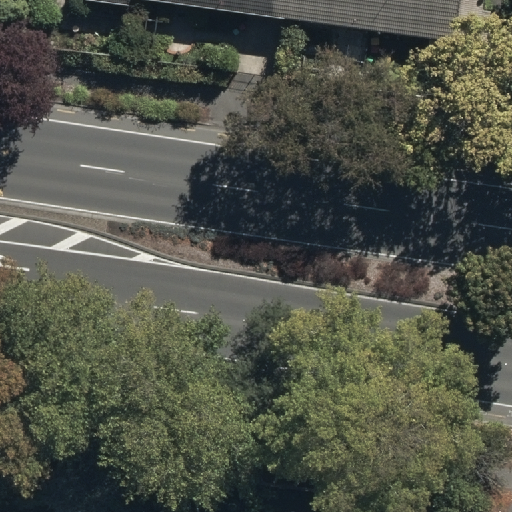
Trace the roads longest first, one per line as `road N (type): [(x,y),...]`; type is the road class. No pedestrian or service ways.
road 1 (primary): [(511,371),(0,288)]
road 2 (primary): [(0,153),(511,229)]
